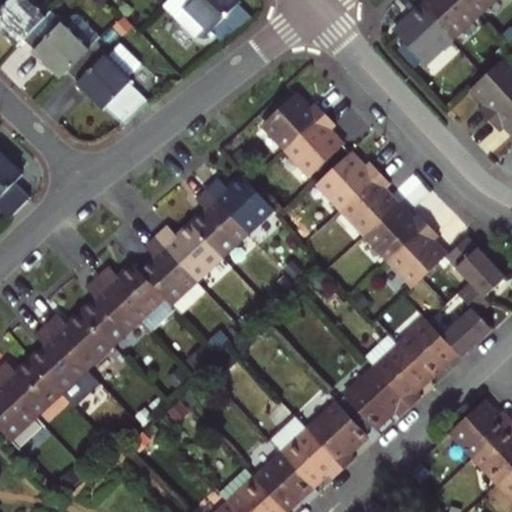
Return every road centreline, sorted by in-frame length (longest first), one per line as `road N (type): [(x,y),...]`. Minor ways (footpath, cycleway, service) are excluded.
road 1 (residential): [(85,181),(314,9)]
road 2 (residential): [(314,9),(475,186),(511,206)]
road 3 (residential): [(484,361),(324,511)]
road 4 (residential): [(0,95),(85,181)]
